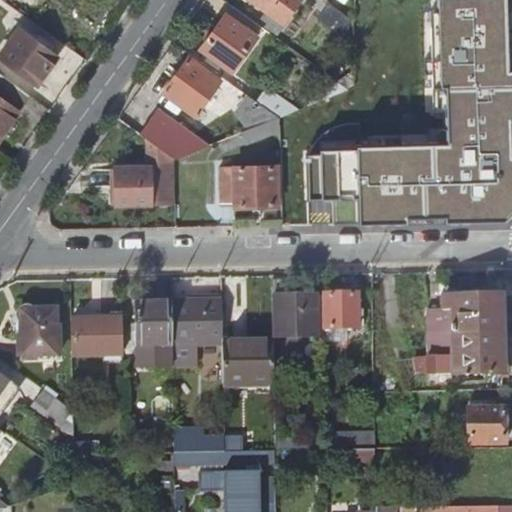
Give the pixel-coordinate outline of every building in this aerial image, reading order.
[(303,0),(314,7),(319,0),(247,0),(284,26),(301,0),(303,0)] [(511,0),(435,0),(436,12),(429,13),(431,117),(443,117),(444,145),(354,147),(354,149),(319,150),(319,153),(305,153),(307,200),(332,200),(333,224),(505,222),(511,212),(511,0)] [(381,38),(426,38),(425,9),(381,10),(381,38)] [(200,52),(232,74),(257,38),(226,16),(200,52)] [(19,32),(0,57),(0,61),(36,87),(58,59),(19,32)] [(426,132),(425,52),(395,52),(396,133),(426,132)] [(294,106),(320,72),(293,53),(272,84),(267,81),(258,92),(270,101),(276,93),(294,106)] [(220,82),(188,59),(162,94),(194,117),(220,82)] [(0,138),(29,97),(0,75),(0,138)] [(251,130),(279,119),(247,96),(239,107),(252,116),(245,126),(251,130)] [(148,141),(175,159),(210,145),(175,120),(180,113),(166,105),(163,111),(158,108),(140,135),(148,141)] [(279,133),(279,119),(251,130),(241,133),(244,143),(279,133)] [(319,143),(319,150),(354,149),(354,147),(354,139),(323,140),(319,143)] [(149,168),(150,168),(175,168),(175,159),(148,141),(149,168)] [(116,204),(175,202),(175,168),(150,168),(149,168),(115,168),(116,204)] [(217,170),(218,205),(233,204),(234,207),(277,207),(276,168),(233,169),(233,170),(217,170)] [(455,284),(456,298),(486,299),(487,284),(455,284)] [(324,296),(325,330),(358,331),(357,296),(324,296)] [(274,298),(276,340),(318,340),(317,297),(274,298)] [(486,299),(456,298),(438,299),(439,312),(426,312),(426,377),(502,376),(501,299),(486,299)] [(221,343),(220,303),(172,304),(172,344),(197,343),(221,343)] [(172,359),(172,355),(172,345),(172,344),(172,304),(136,304),(137,362),(172,361),(172,359)] [(17,339),(17,359),(19,359),(19,362),(35,361),(35,359),(60,359),(59,328),(56,328),(55,311),(34,311),(33,310),(30,308),(26,308),(23,309),(20,311),(17,314),(17,319),(17,323),(19,324),(20,338),(17,339)] [(71,321),(72,358),(122,358),(121,320),(71,321)] [(221,343),(222,367),(222,387),(272,386),(272,342),(221,343)] [(197,343),(172,344),(172,345),(172,355),(172,359),(197,358),(197,343)] [(0,401),(11,386),(0,378),(0,401)] [(468,412),(469,448),(505,447),(504,412),(468,412)] [(131,429),(142,428),(142,418),(131,418),(131,429)] [(149,428),(142,428),(131,429),(132,453),(149,452),(149,428)] [(350,452),(375,452),(375,437),(323,438),(323,452),(350,452)] [(203,455),(224,454),(223,439),(203,440),(203,455)] [(74,446),(74,457),(90,457),(90,446),(74,446)] [(351,467),(375,468),(375,453),(375,452),(350,452),(351,467)] [(203,455),(202,455),(195,455),(174,455),(174,467),(232,466),(274,465),(273,453),(224,454),(203,455)] [(174,467),(174,455),(153,455),(152,472),(174,472),(174,467)] [(232,495),(224,496),(224,511),(260,511),(259,471),(232,472),(232,495)] [(224,490),(224,496),(232,495),(232,472),(225,472),(225,479),(221,479),(221,472),(199,473),(200,490),(224,490)] [(0,511),(10,508),(0,500),(0,511)]
